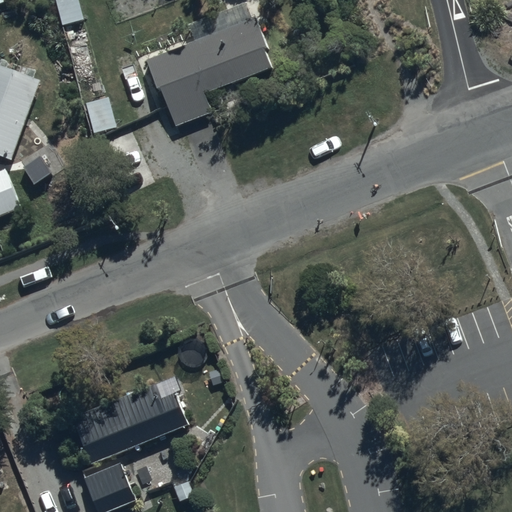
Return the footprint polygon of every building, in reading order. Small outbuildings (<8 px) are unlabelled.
[(88,25),(80,0),(55,0),(64,32),(88,25)] [(274,72),(267,54),(270,52),(258,22),(150,63),(162,94),(165,93),(179,129),(215,116),(208,98),(274,72)] [(0,159),(15,164),(44,85),(0,69),(0,159)] [(118,131),(111,101),(88,107),(95,137),(118,131)] [(44,159),(26,171),(37,188),(56,177),(44,159)] [(0,176),(0,221),(24,212),(8,173),(0,176)] [(124,460),(198,430),(184,394),(167,400),(161,385),(66,423),(100,511),(119,511),(142,503),(124,460)]
